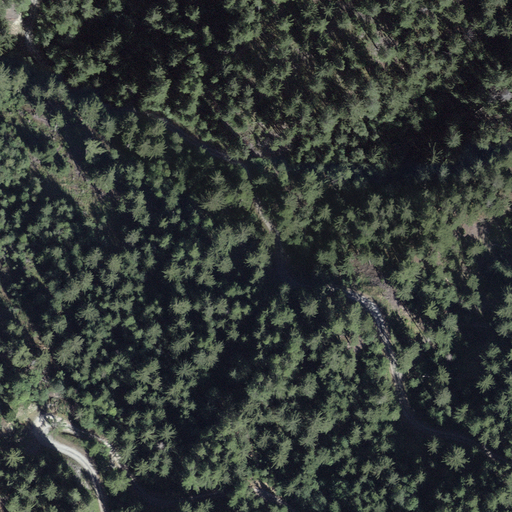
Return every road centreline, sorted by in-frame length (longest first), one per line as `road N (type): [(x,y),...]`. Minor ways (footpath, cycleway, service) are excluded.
road 1 (track): [(35,0),(34,52),(95,102),(154,116),(238,161),(287,278),(372,304),(409,415),(511,465)]
road 2 (track): [(294,511),(258,490),(171,501),(151,496),(105,444),(54,421),(40,426),(41,440),(86,462),(104,511)]
